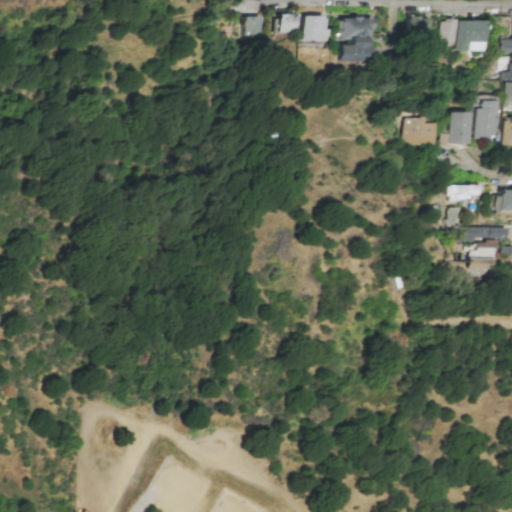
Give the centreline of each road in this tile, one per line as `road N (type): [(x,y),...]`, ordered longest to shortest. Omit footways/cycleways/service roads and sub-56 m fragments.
road 1 (track): [(42,511),(30,384)]
road 2 (residential): [(387,0),(511,6)]
